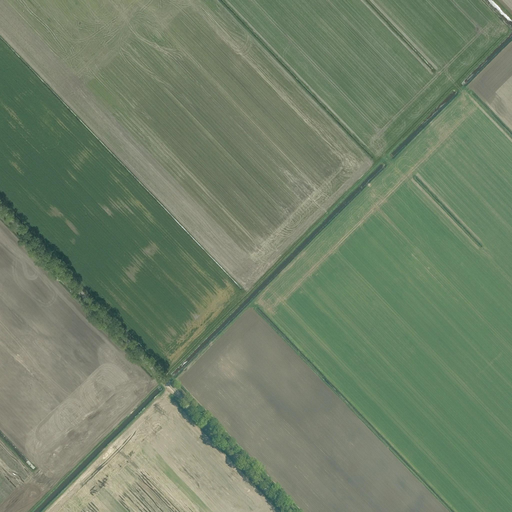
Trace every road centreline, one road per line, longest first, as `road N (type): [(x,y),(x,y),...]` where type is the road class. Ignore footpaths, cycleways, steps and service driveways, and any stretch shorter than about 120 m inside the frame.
road 1 (track): [(31,511),(156,386),(182,374),(511,45)]
road 2 (unclassified): [(289,511),(0,209)]
